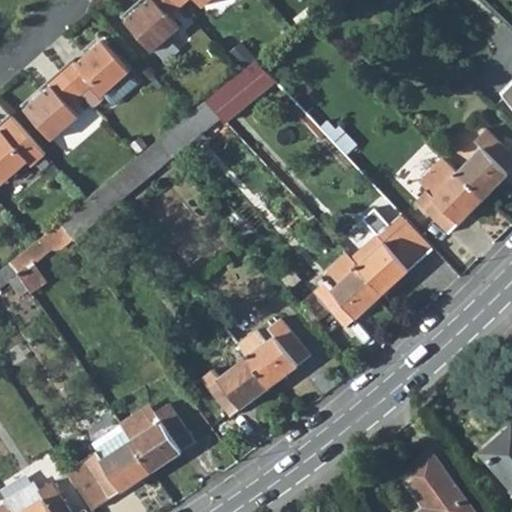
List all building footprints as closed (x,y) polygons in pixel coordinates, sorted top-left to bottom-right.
[(183,4),(180,0),(138,0),(123,14),(165,62),(191,38),(171,14),(183,4)] [(100,34),(61,68),(83,92),(95,82),(104,93),(132,69),(100,34)] [(83,92),(61,68),(22,103),(54,138),(81,114),(71,103),(83,92)] [(241,96),(229,81),(207,98),(221,113),(241,96)] [(172,154),(222,114),(221,113),(207,98),(174,125),(159,138),(172,154)] [(11,113),(0,122),(0,178),(3,182),(29,160),(33,164),(46,152),(11,113)] [(339,121),(327,133),(344,151),(357,140),(339,121)] [(482,147),(458,171),(484,197),(502,178),(499,175),(504,169),(508,172),(511,167),(511,153),(486,128),(474,139),(482,147)] [(123,195),(172,154),(159,138),(110,179),(123,195)] [(465,216),(484,197),(458,171),(442,155),(418,179),(426,187),(415,199),(449,232),(460,221),(456,218),(461,213),(465,216)] [(502,178),(508,172),(504,169),(499,175),(502,178)] [(73,238),(123,195),(110,179),(61,221),(72,237),(73,238)] [(351,257),(359,265),(383,292),(401,276),(398,273),(405,266),(408,270),(434,246),(402,213),(377,235),(351,257)] [(460,221),(465,216),(461,213),(456,218),(460,221)] [(55,251),(72,237),(61,221),(43,235),(51,245),(55,251)] [(51,245),(43,235),(10,261),(17,272),(30,291),(45,281),(31,261),(51,245)] [(364,309),(383,292),(359,265),(351,257),(344,248),(325,266),(340,282),(333,288),(326,280),(314,290),(346,325),(357,316),(354,312),(361,306),(364,309)] [(0,285),(17,272),(10,261),(0,268),(0,285)] [(401,276),(408,270),(405,266),(398,273),(401,276)] [(357,316),(364,309),(361,306),(354,312),(357,316)] [(256,328),(237,342),(248,356),(269,384),(291,367),(289,364),(295,359),(298,362),(310,353),(281,316),(268,324),(275,334),(266,341),(256,328)] [(250,399),(269,384),(248,356),(221,376),(213,367),(201,377),(230,414),(243,404),(240,401),(247,396),(250,399)] [(291,367),(298,362),(295,359),(289,364),(291,367)] [(148,400),(120,420),(132,438),(153,468),(175,453),(174,450),(179,446),(182,449),(194,440),(167,400),(154,409),(148,400)] [(511,486),(511,438),(509,434),(484,455),(511,486)] [(131,483),(153,468),(132,438),(104,457),(97,447),(84,456),(111,496),(124,487),(122,484),(128,480),(131,483)] [(476,511),(433,453),(402,476),(425,510),(422,511),(476,511)] [(73,511),(51,478),(38,486),(30,492),(25,485),(3,498),(6,502),(12,511),(73,511)] [(34,479),(25,485),(30,492),(38,486),(34,479)] [(0,505),(0,511),(12,511),(6,502),(0,505)]
